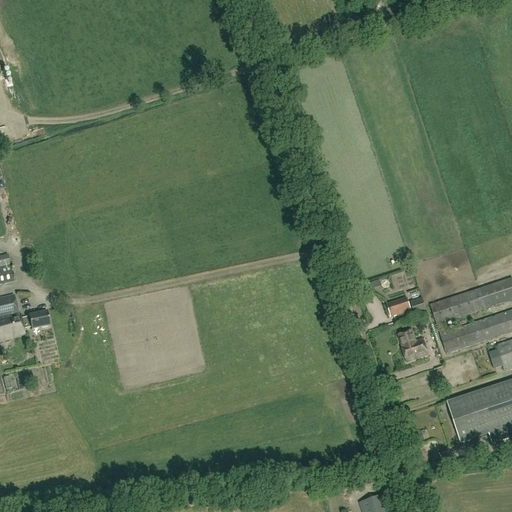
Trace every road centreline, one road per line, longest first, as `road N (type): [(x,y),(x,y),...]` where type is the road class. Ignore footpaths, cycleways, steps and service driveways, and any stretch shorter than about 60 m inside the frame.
road 1 (unclassified): [(419,511),(266,63)]
road 2 (track): [(244,0),(266,63),(457,0)]
road 3 (unclassified): [(28,133),(266,63)]
